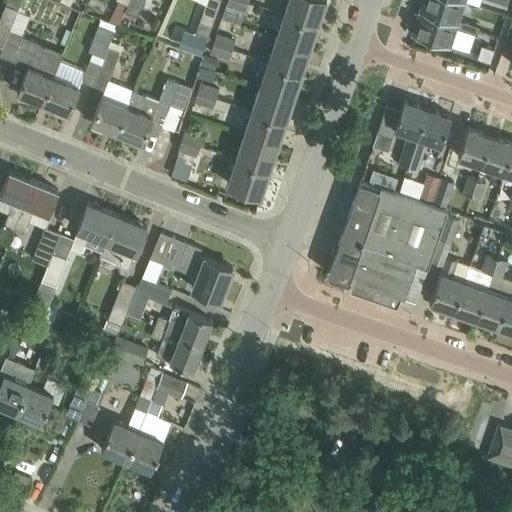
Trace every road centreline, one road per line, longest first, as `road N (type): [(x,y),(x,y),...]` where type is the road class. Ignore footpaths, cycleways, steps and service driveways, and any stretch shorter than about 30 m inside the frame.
road 1 (residential): [(288,243),(0,128)]
road 2 (residential): [(511,371),(272,287)]
road 3 (residential): [(177,511),(272,287)]
road 4 (residential): [(288,243),(355,44)]
road 5 (residential): [(511,98),(355,44)]
